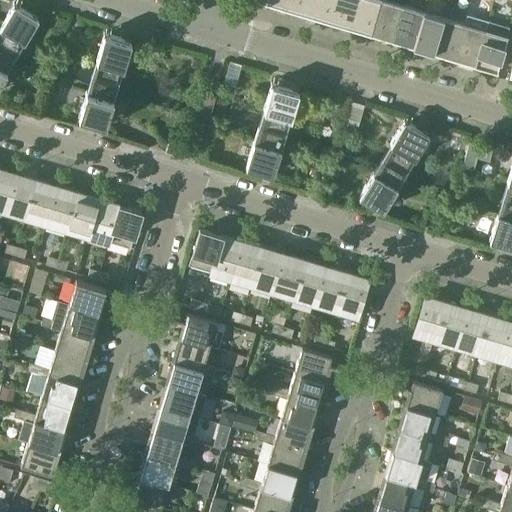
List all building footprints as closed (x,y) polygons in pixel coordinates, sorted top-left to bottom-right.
[(290,0),(267,0),(267,2),(288,8),(290,0)] [(313,0),(290,0),(288,8),(309,14),(313,0)] [(335,0),(313,0),(309,14),(329,21),(335,0)] [(335,0),(329,21),(350,27),(358,0),(335,0)] [(380,0),(358,0),(350,27),(371,33),(380,0)] [(380,0),(371,33),(392,39),(402,5),(384,0),(380,0)] [(14,3),(0,26),(0,46),(15,56),(38,17),(20,6),(15,3),(14,3)] [(423,11),(402,5),(392,39),(413,45),(423,11)] [(413,45),(433,52),(443,18),(423,11),(413,45)] [(464,24),(443,18),(433,52),(454,58),(464,24)] [(488,21),(485,30),(475,64),(496,70),(506,36),(509,27),(488,21)] [(454,58),(475,64),(485,30),(464,24),(454,58)] [(104,32),(91,75),(118,83),(131,40),(104,32)] [(65,51),(77,55),(81,44),(68,40),(65,51)] [(0,46),(0,81),(15,56),(0,46)] [(193,58),(191,66),(200,69),(203,62),(193,58)] [(118,83),(91,75),(78,118),(105,126),(118,83)] [(271,82),(258,125),(286,133),(298,90),(275,83),(271,82)] [(26,90),(21,103),(34,108),(39,95),(26,90)] [(404,119),(381,158),(406,172),(428,134),(408,121),(404,119)] [(346,124),(343,133),(353,136),(356,127),(346,124)] [(258,125),(254,141),(245,168),(269,175),(273,176),(286,133),(258,125)] [(169,141),(165,152),(177,156),(180,144),(169,141)] [(492,148),(469,141),(462,165),(473,168),(476,156),(489,160),(492,148)] [(381,158),(373,172),(358,197),(379,209),(383,211),(406,172),(381,158)] [(319,176),(323,164),(314,161),(310,173),(319,176)] [(511,163),(502,197),(511,200),(511,163)] [(16,173),(0,167),(0,209),(5,211),(16,173)] [(5,211),(26,217),(37,179),(16,173),(5,211)] [(58,185),(37,179),(26,217),(46,223),(58,185)] [(46,223),(67,229),(78,191),(58,185),(46,223)] [(99,197),(78,191),(67,229),(88,235),(99,197)] [(88,235),(108,242),(119,204),(117,204),(117,203),(99,197),(88,235)] [(511,200),(502,197),(497,213),(489,241),(511,247),(511,200)] [(130,248),(134,234),(141,211),(119,204),(108,242),(130,248)] [(188,265),(210,271),(221,235),(199,228),(188,265)] [(210,271),(231,278),(242,240),(224,234),(224,236),(221,235),(210,271)] [(231,278),(251,284),(263,246),(242,240),(231,278)] [(5,251),(14,254),(17,246),(7,243),(5,251)] [(14,254),(24,257),(27,249),(17,246),(14,254)] [(251,284),(272,290),(283,252),(263,246),(251,284)] [(272,290),(293,296),(304,259),(283,252),(272,290)] [(46,264),(56,267),(58,259),(48,256),(46,264)] [(68,262),(58,259),(56,267),(65,270),(68,262)] [(293,296),(313,303),(325,265),(304,259),(293,296)] [(313,303),(334,309),(345,271),(325,265),(313,303)] [(87,276),(97,279),(100,271),(90,268),(87,276)] [(100,271),(97,279),(107,282),(109,274),(100,271)] [(345,271),(334,309),(356,315),(368,278),(345,271)] [(76,279),(69,303),(98,312),(103,298),(119,303),(119,301),(118,301),(121,293),(76,279)] [(436,339),(447,301),(425,295),(413,332),(436,339)] [(7,309),(16,312),(20,300),(10,297),(7,309)] [(189,306),(199,309),(201,301),(191,298),(189,306)] [(51,327),(61,330),(62,326),(91,335),(98,312),(69,303),(57,299),(51,319),(53,319),(51,327)] [(211,304),(201,301),(199,309),(209,312),(211,304)] [(447,301),(436,339),(456,345),(468,307),(447,301)] [(25,304),(22,315),(34,318),(37,307),(25,304)] [(456,345),(477,351),(488,314),(468,307),(456,345)] [(184,322),(180,336),(209,345),(218,347),(226,324),(216,321),(171,308),(169,316),(168,315),(167,317),(184,322)] [(230,319),(240,322),(243,314),(233,311),(230,319)] [(243,314),(240,322),(250,325),(252,317),(243,314)] [(488,314),(477,351),(498,358),(509,320),(488,314)] [(51,327),(53,319),(51,319),(44,316),(41,324),(51,327)] [(511,320),(509,320),(498,358),(511,361),(511,320)] [(272,331),(281,334),(284,326),(274,323),(272,331)] [(62,326),(61,330),(55,349),(85,358),(91,335),(62,326)] [(284,326),(281,334),(291,337),(294,329),(284,326)] [(313,343),(323,346),(325,338),(316,335),(313,343)] [(180,336),(173,359),(202,367),(204,364),(209,345),(180,336)] [(325,338),(323,346),(333,349),(335,341),(325,338)] [(301,346),(294,370),(324,379),(328,365),(345,370),(345,368),(344,368),(347,360),(301,346)] [(37,373),(47,376),(48,372),(78,381),(85,358),(55,349),(49,368),(39,365),(37,373)] [(173,359),(166,381),(196,390),(199,379),(219,385),(221,378),(210,375),(212,366),(204,364),(202,367),(173,359)] [(31,371),(37,373),(39,365),(30,362),(27,370),(31,371)] [(210,375),(221,378),(223,370),(212,366),(210,375)] [(231,376),(242,379),(245,368),(238,366),(233,370),(231,376)] [(415,373),(425,376),(427,368),(417,366),(415,373)] [(427,368),(425,376),(434,379),(437,371),(427,368)] [(317,402),(324,379),(294,370),(289,389),(280,386),(277,395),(286,398),(288,393),(317,402)] [(48,372),(47,376),(37,373),(31,371),(26,390),(41,395),(71,404),(78,381),(48,372)] [(410,389),(405,404),(435,412),(435,410),(447,414),(453,393),(442,390),(443,385),(414,377),(413,380),(397,375),(395,383),(394,383),(393,384),(410,389)] [(456,386),(466,389),(468,381),(458,378),(456,386)] [(166,381),(159,405),(189,414),(190,410),(196,390),(166,381)] [(468,381),(466,389),(475,392),(478,384),(468,381)] [(267,392),(277,395),(280,386),(269,383),(267,392)] [(0,396),(0,397),(11,401),(15,389),(3,386),(0,396)] [(497,398),(507,401),(510,393),(500,391),(497,398)] [(310,424),(317,402),(288,393),(286,398),(281,416),(310,424)] [(23,419),(33,422),(34,418),(64,426),(71,404),(41,395),(35,414),(25,411),(23,419)] [(460,409),(478,414),(482,400),(464,395),(460,409)] [(405,404),(398,427),(428,436),(429,431),(435,412),(405,404)] [(159,405),(152,427),(182,436),(187,418),(196,421),(199,412),(190,410),(189,414),(159,405)] [(14,416),(23,419),(25,411),(16,408),(14,416)] [(227,412),(221,415),(219,423),(220,423),(231,426),(235,414),(227,412)] [(258,419),(236,412),(232,425),(254,432),(258,419)] [(264,441),(273,444),(274,439),(303,448),(310,424),(281,416),(275,435),(266,433),(264,441)] [(27,441),(57,449),(64,426),(34,418),(33,422),(23,419),(17,438),(27,441)] [(216,434),(228,437),(231,426),(220,423),(216,434)] [(152,427),(145,451),(175,460),(176,456),(182,436),(152,427)] [(427,440),(437,442),(439,434),(429,431),(428,436),(398,427),(392,449),(421,458),(427,440)] [(253,438),(264,441),(266,433),(255,429),(253,438)] [(449,437),(439,434),(437,442),(447,445),(449,437)] [(449,437),(448,441),(468,447),(470,441),(450,435),(449,437)] [(273,444),(267,462),(297,471),(303,448),(274,439),(273,444)] [(486,443),(477,440),(474,449),(483,452),(486,443)] [(53,464),(57,449),(27,441),(20,465),(65,479),(68,470),(69,471),(69,469),(53,464)] [(416,477),(426,480),(432,462),(421,458),(392,449),(385,473),(414,482),(416,477)] [(492,459),(503,462),(505,453),(495,450),(492,459)] [(145,451),(138,474),(168,483),(174,464),(183,467),(185,459),(176,456),(175,460),(145,451)] [(511,455),(505,453),(503,462),(511,465),(511,463),(511,455)] [(449,456),(446,464),(462,468),(464,461),(449,456)] [(467,472),(480,476),(484,461),(472,457),(467,472)] [(207,458),(204,468),(214,471),(217,461),(207,458)] [(185,459),(183,467),(193,470),(196,462),(185,459)] [(290,494),(297,471),(267,462),(261,481),(252,479),(250,487),(259,490),(260,485),(290,494)] [(13,469),(3,466),(0,474),(0,477),(10,481),(13,469)] [(214,471),(204,468),(203,468),(199,480),(211,483),(215,471),(214,471)] [(230,470),(222,468),(221,474),(228,476),(230,470)] [(385,473),(378,496),(407,505),(413,485),(423,488),(426,480),(416,477),(414,482),(385,473)] [(168,483),(138,474),(134,488),(118,483),(117,485),(118,485),(116,493),(161,507),(168,483)] [(31,487),(41,490),(44,478),(34,475),(31,487)] [(239,484),(250,487),(252,479),(242,475),(239,484)] [(44,478),(41,490),(52,493),(55,482),(44,478)] [(435,483),(426,480),(423,488),(433,491),(435,483)] [(501,502),(491,499),(489,508),(498,511),(499,507),(511,510),(511,485),(506,483),(501,502)] [(265,511),(284,511),(290,494),(260,485),(259,490),(253,508),(265,511)] [(405,511),(407,505),(378,496),(372,511),(405,511)] [(489,508),(491,499),(481,496),(478,505),(489,508)]
